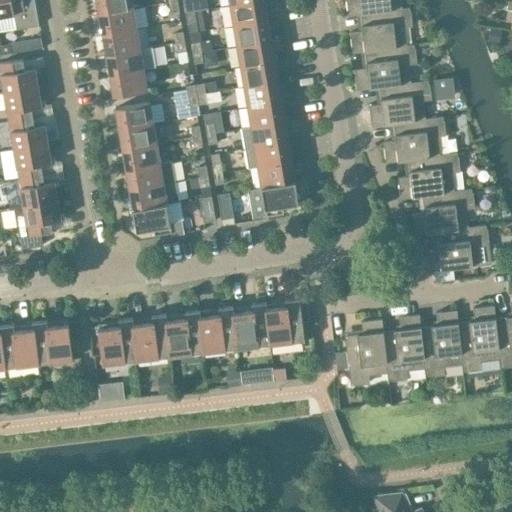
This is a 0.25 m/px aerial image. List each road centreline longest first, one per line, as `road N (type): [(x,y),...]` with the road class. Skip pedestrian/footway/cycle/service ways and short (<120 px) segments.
road 1 (residential): [(49,0),(100,281)]
road 2 (residential): [(100,281),(316,250)]
road 3 (residential): [(421,294),(362,140),(337,110)]
road 4 (residential): [(57,510),(222,490),(238,494),(246,511)]
road 5 (residential): [(316,250),(341,243),(354,217),(337,110)]
road 6 (residential): [(316,250),(325,306),(421,294)]
